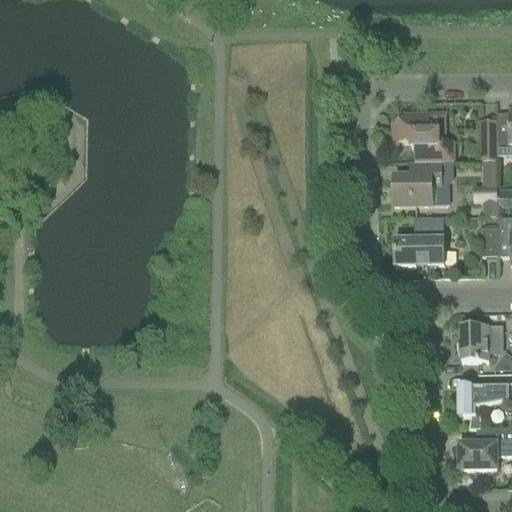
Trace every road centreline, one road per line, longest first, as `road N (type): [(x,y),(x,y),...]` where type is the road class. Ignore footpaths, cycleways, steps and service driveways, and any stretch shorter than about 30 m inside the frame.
road 1 (residential): [(431,292),(383,292),(372,283),(366,109),(382,87)]
road 2 (residential): [(450,511),(432,470),(431,292)]
road 3 (residential): [(511,83),(382,87)]
